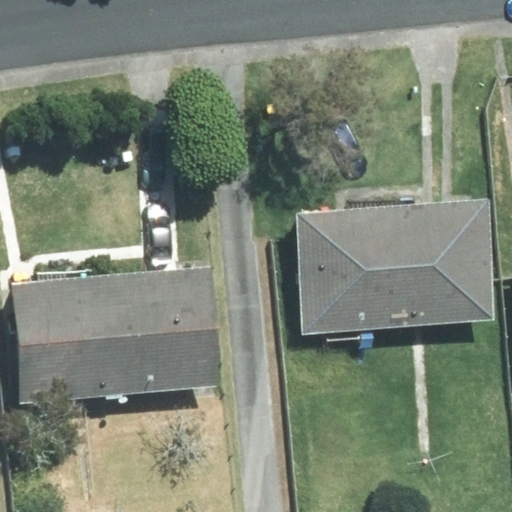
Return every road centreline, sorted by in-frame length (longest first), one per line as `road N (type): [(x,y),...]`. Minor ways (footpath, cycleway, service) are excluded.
road 1 (unknown): [(250,0),(287,511)]
road 2 (residential): [(0,17),(178,0)]
